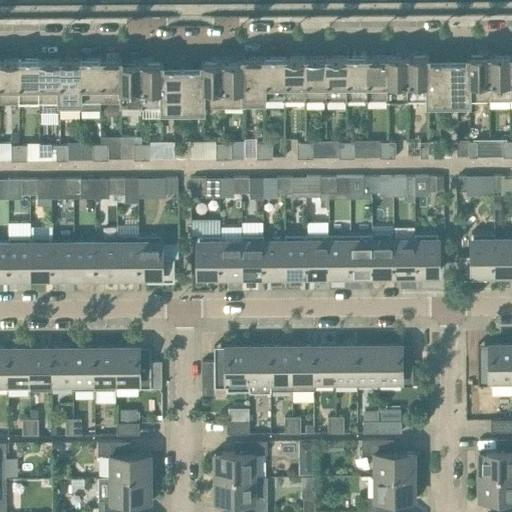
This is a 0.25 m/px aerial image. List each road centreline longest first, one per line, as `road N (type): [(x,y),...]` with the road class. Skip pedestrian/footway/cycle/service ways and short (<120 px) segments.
road 1 (residential): [(0,37),(511,33)]
road 2 (residential): [(185,302),(449,303)]
road 3 (residential): [(185,511),(185,302)]
road 4 (residential): [(450,511),(449,303)]
road 5 (residential): [(0,307),(185,302)]
